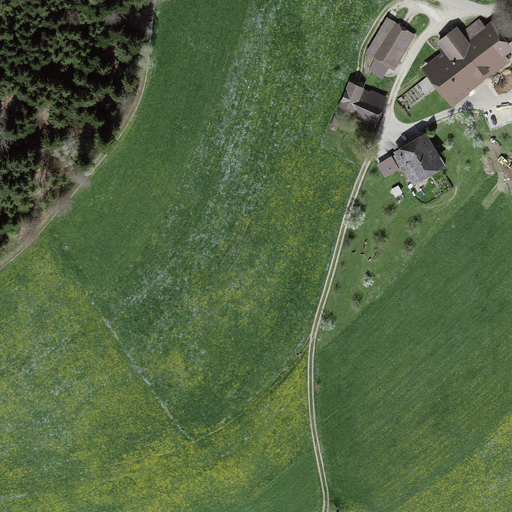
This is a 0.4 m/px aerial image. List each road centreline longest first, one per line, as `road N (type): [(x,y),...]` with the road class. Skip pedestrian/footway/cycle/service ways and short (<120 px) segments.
road 1 (track): [(325,511),(312,344),(355,192),(389,129)]
road 2 (track): [(151,0),(129,116),(0,270)]
road 3 (track): [(389,129),(386,118),(419,46),(460,5)]
road 4 (track): [(511,101),(404,132),(389,129)]
